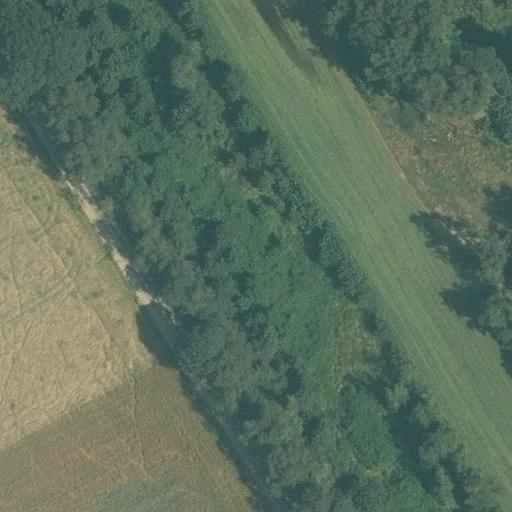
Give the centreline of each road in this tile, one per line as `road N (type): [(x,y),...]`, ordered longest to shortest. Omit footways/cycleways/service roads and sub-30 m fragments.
road 1 (track): [(280,511),(0,59)]
road 2 (track): [(290,0),(439,238),(468,252),(511,253)]
